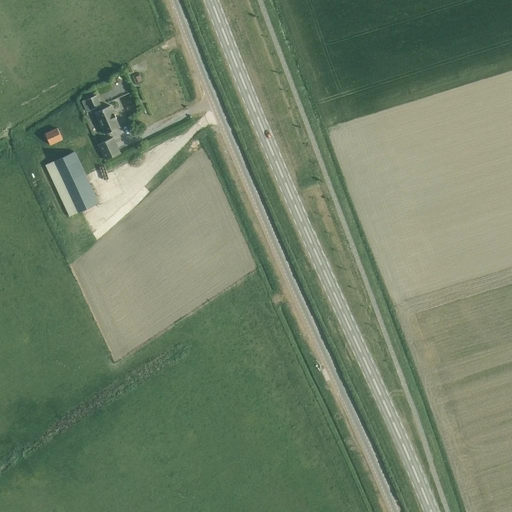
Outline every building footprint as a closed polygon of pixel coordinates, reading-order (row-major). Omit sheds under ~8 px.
[(98,92),(102,100),(128,89),(123,77),(117,80),(117,78),(113,80),(115,85),(98,92)] [(97,95),(82,102),(87,112),(95,109),(96,112),(95,112),(105,134),(120,127),(116,119),(117,118),(115,114),(114,114),(110,106),(102,109),(100,105),(101,105),(97,95)] [(51,145),(63,139),(58,128),(46,134),(51,145)] [(98,144),(105,160),(120,153),(113,137),(98,144)] [(70,216),(99,203),(75,152),(46,165),(70,216)] [(98,196),(105,193),(103,188),(96,190),(98,196)]
